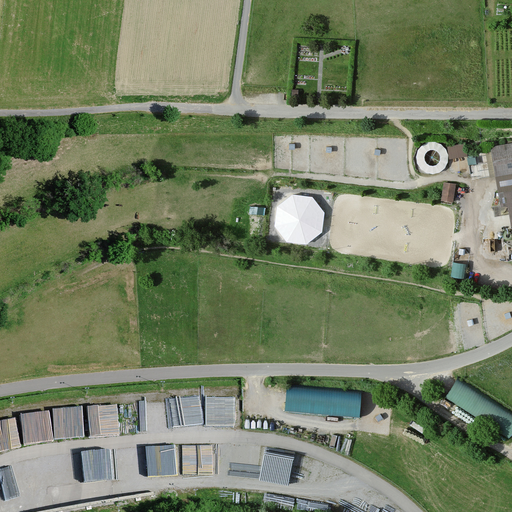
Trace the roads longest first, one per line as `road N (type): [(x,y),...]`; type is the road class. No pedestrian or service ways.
road 1 (unclassified): [(511,339),(423,368),(203,370),(0,391)]
road 2 (track): [(511,115),(233,110)]
road 3 (track): [(233,110),(0,113)]
road 4 (track): [(400,370),(437,409),(511,457)]
